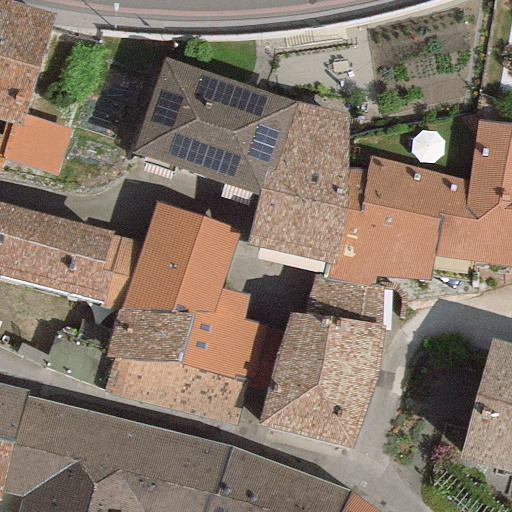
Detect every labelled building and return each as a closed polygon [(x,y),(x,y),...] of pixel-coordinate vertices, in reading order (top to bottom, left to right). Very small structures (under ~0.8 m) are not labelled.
[(52,15),(0,0),(0,118),(12,122),(20,125),(23,116),(52,15)] [(297,102),(162,57),(130,154),(257,196),(266,170),(273,172),(297,102)] [(347,113),(297,102),(273,172),(266,170),(257,196),(244,245),(331,265),(340,237),(344,168),(347,113)] [(67,130),(23,116),(20,125),(12,122),(7,137),(0,159),(56,176),(67,130)] [(364,172),(344,168),(340,237),(331,265),(326,281),(373,290),(374,277),(428,282),(433,258),(511,268),(511,126),(477,121),(468,182),(369,155),(364,172)] [(142,242),(0,202),(0,278),(100,303),(98,308),(116,312),(117,308),(121,309),(142,242)] [(237,229),(154,204),(142,242),(121,309),(194,313),(178,364),(242,384),(248,386),(264,327),(240,319),(246,294),(219,290),(237,229)] [(382,289),(373,290),(326,281),(313,280),(305,318),(287,313),(258,423),(350,448),(375,375),(382,289)] [(101,391),(234,427),(242,384),(178,364),(194,313),(121,309),(117,308),(116,312),(102,358),(114,361),(101,391)] [(457,458),(511,473),(511,346),(489,340),(457,458)] [(25,391),(0,385),(0,491),(24,396),(25,391)] [(228,448),(24,396),(0,491),(0,511),(338,511),(348,491),(228,448)] [(376,511),(348,491),(338,511),(376,511)]
